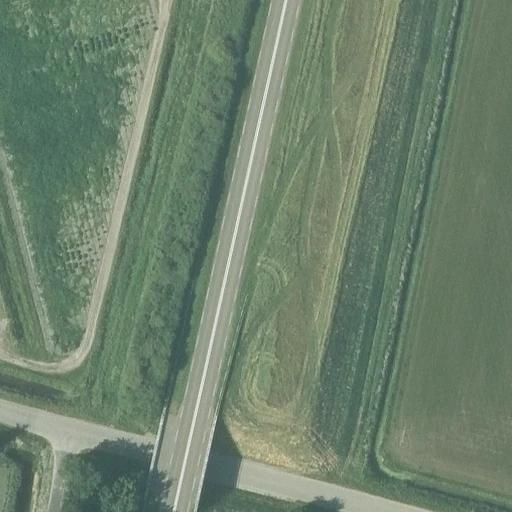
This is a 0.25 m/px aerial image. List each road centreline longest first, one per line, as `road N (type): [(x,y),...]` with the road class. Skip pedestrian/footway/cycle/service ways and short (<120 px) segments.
road 1 (primary): [(173,511),(285,0)]
road 2 (unclassified): [(364,511),(0,410)]
